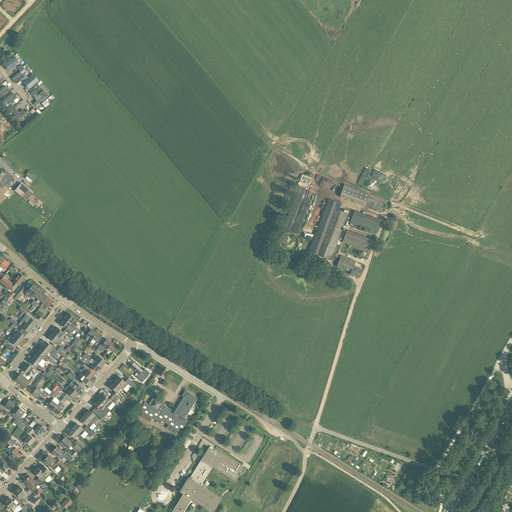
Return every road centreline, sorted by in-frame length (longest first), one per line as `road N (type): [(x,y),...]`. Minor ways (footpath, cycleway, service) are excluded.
road 1 (residential): [(274,427),(131,345)]
road 2 (unclassified): [(314,427),(438,467)]
road 3 (primary): [(447,511),(511,399)]
